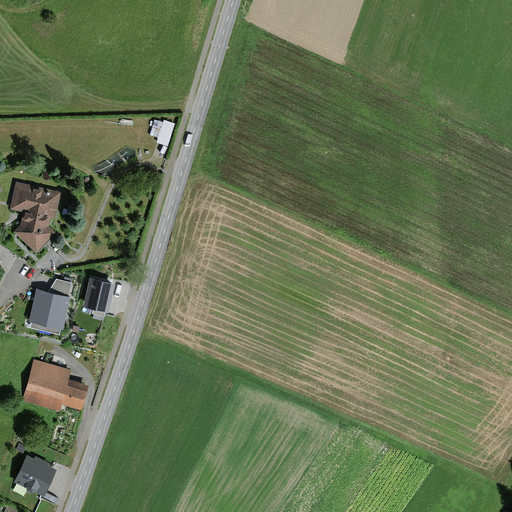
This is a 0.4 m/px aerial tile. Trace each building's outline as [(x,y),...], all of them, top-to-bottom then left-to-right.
[(61,192),(16,182),(11,209),(24,212),(21,225),(14,232),(37,253),(56,233),(49,226),(51,218),(55,219),(61,192)] [(114,281),(91,276),(85,302),(108,307),(114,281)] [(68,295),(38,288),(31,317),(62,324),(68,295)] [(80,407),(85,386),(70,381),(73,371),(36,361),(26,399),(58,408),(59,401),(80,407)] [(57,470),(27,456),(14,483),(45,497),(57,470)]
